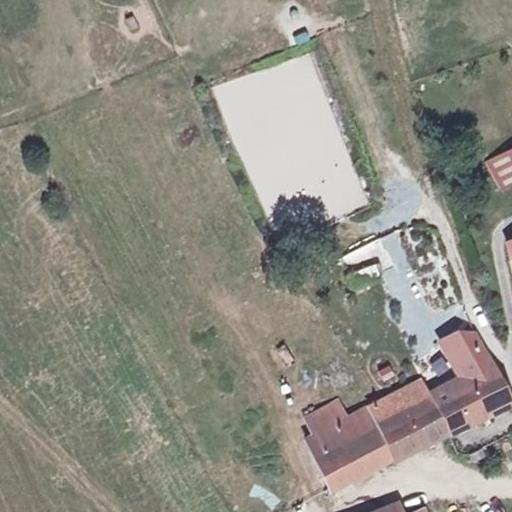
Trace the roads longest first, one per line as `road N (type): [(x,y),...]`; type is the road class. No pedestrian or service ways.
road 1 (unclassified): [(349,234),(390,213),(439,217),(511,382)]
road 2 (track): [(372,0),(439,217)]
